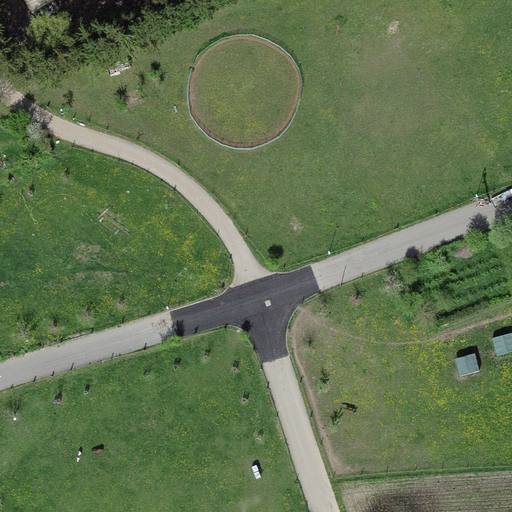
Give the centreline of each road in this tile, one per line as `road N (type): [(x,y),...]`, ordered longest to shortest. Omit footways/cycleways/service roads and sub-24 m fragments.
road 1 (residential): [(256,299),(511,202)]
road 2 (residential): [(0,376),(256,299)]
road 3 (unclassified): [(325,511),(256,299)]
